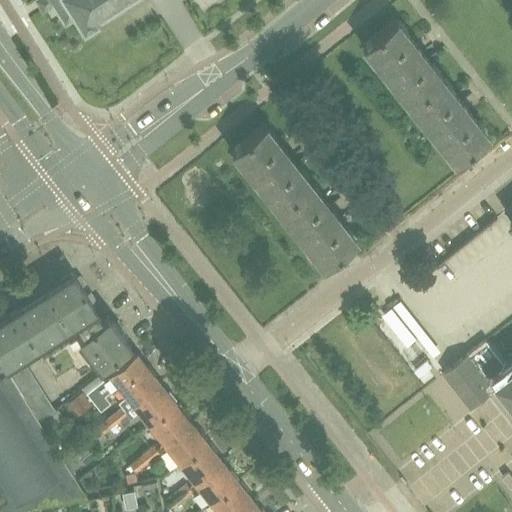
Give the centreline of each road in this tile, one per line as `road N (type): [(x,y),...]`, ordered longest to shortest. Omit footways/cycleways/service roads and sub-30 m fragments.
road 1 (residential): [(511,158),(237,369)]
road 2 (tertiary): [(91,175),(318,0)]
road 3 (primary): [(345,507),(237,369)]
road 4 (unknown): [(395,249),(411,288),(434,300),(511,253)]
road 5 (primary): [(91,175),(0,51)]
road 6 (primary): [(237,369),(155,273)]
